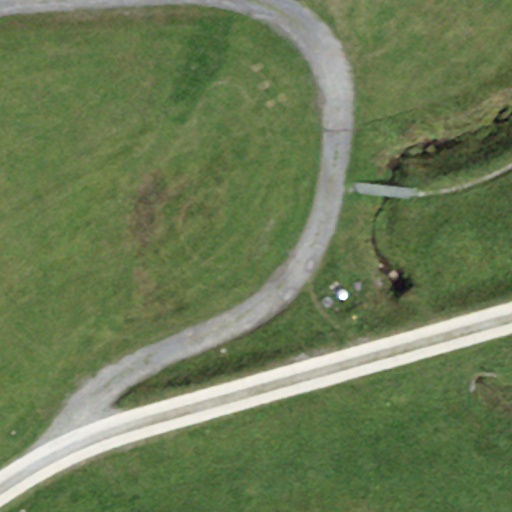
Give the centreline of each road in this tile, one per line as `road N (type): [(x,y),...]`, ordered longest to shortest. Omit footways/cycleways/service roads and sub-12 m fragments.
road 1 (unclassified): [(0,503),(148,429),(511,327)]
road 2 (track): [(342,181),(339,230),(277,331),(98,409),(66,466)]
road 3 (track): [(236,0),(341,46),(349,90),(342,181)]
road 4 (track): [(0,26),(126,0)]
